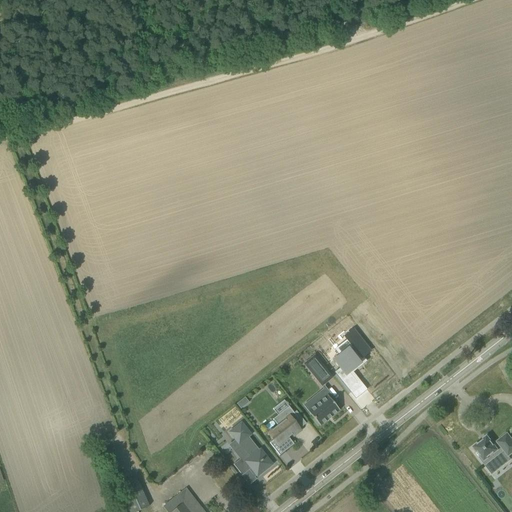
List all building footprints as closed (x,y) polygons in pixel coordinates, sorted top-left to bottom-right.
[(351,346),(333,360),(341,369),(335,374),(348,390),(357,382),(349,373),(364,361),(362,358),(370,351),(353,330),(344,337),(351,346)] [(393,371),(410,359),(399,343),(382,355),(393,371)] [(332,378),(314,356),(304,364),(322,386),(332,378)] [(339,411),(334,404),(337,402),(327,390),(322,394),(321,392),(312,399),(316,405),(308,412),(314,419),(313,420),(317,426),(319,425),(320,427),(339,411)] [(245,398),(236,404),(240,409),(249,403),(245,398)] [(293,413),(291,410),(288,407),(287,408),(285,409),(277,415),(272,420),(277,426),(276,427),(268,433),(273,440),(269,443),(277,453),(279,456),(292,445),(294,444),(288,438),(291,435),(292,434),(293,435),(294,436),(296,434),(297,433),(300,431),(299,429),(293,422),(298,419),(297,418),(293,413)] [(241,423),(229,433),(235,441),(236,440),(241,447),(234,452),(240,459),(233,465),(241,475),(242,476),(244,474),(249,470),(251,469),(257,477),(272,465),(271,463),(260,450),(259,451),(248,437),(251,435),(241,423)] [(497,442),(497,443),(493,446),(487,437),(473,448),(480,456),(478,458),(485,466),(503,452),(508,458),(511,454),(511,441),(507,434),(497,442)] [(114,446),(105,450),(119,477),(127,473),(114,446)] [(130,480),(118,485),(129,511),(137,511),(148,507),(135,478),(130,480)] [(203,511),(185,489),(162,507),(166,511),(203,511)]
